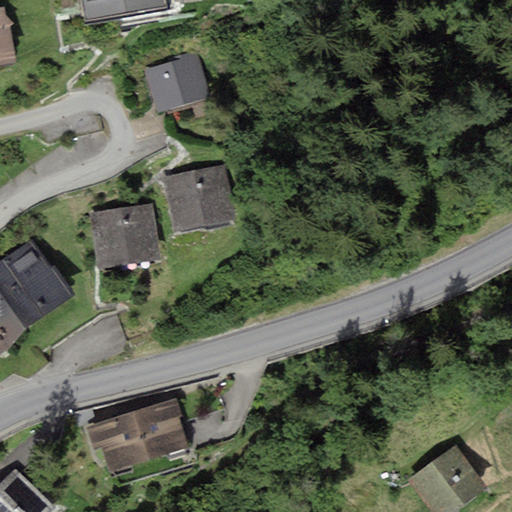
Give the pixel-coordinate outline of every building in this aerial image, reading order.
[(84,0),(89,22),(165,7),(163,0),(84,0)] [(5,10),(0,10),(0,64),(12,63),(5,10)] [(202,51),(145,62),(155,115),(213,103),(202,51)] [(227,167),(160,180),(172,237),(239,223),(227,167)] [(151,205),(87,219),(100,277),(164,263),(151,205)] [(24,244),(0,264),(0,359),(71,299),(24,244)] [(181,399),(132,417),(154,474),(202,456),(181,399)] [(154,474),(132,417),(90,433),(112,489),(154,474)] [(452,448),(409,483),(432,511),(459,511),(486,490),(452,448)] [(0,511),(54,511),(18,477),(0,496),(0,511)]
